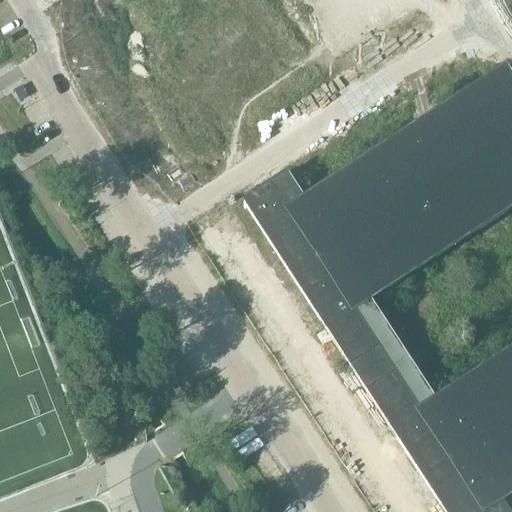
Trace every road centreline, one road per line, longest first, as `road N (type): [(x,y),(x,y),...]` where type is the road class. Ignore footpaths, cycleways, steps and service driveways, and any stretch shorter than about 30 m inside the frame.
road 1 (residential): [(325,511),(35,61),(46,39),(21,0)]
road 2 (residential): [(487,19),(209,199)]
